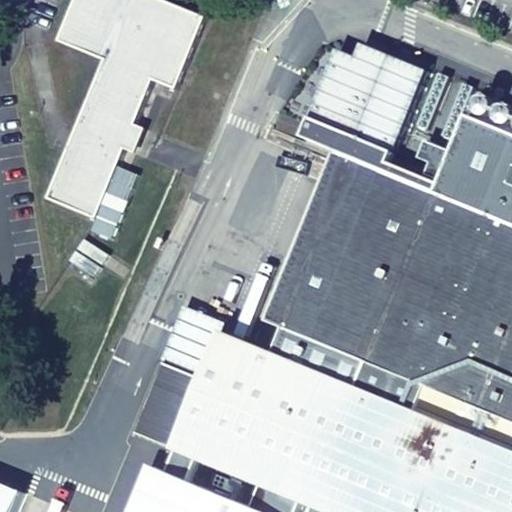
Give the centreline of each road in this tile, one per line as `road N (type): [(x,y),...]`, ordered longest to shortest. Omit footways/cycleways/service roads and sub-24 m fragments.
road 1 (unknown): [(313,0),(148,341),(101,466),(66,482),(0,465)]
road 2 (unknown): [(511,72),(332,0)]
